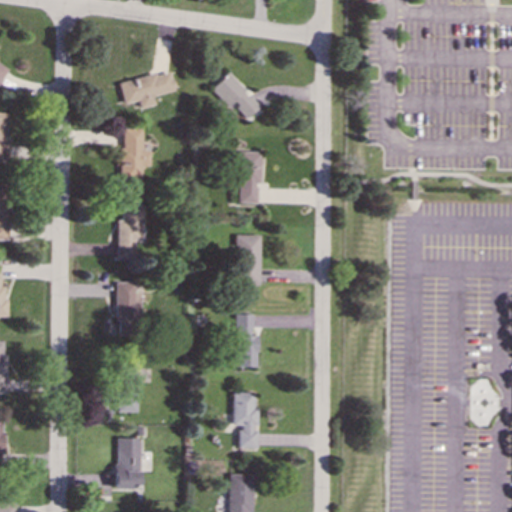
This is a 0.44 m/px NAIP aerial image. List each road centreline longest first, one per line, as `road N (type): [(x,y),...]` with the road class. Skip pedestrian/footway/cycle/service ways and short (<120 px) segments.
road 1 (residential): [(319,511),(322,0)]
road 2 (residential): [(56,511),(63,7)]
road 3 (residential): [(322,38),(12,0)]
